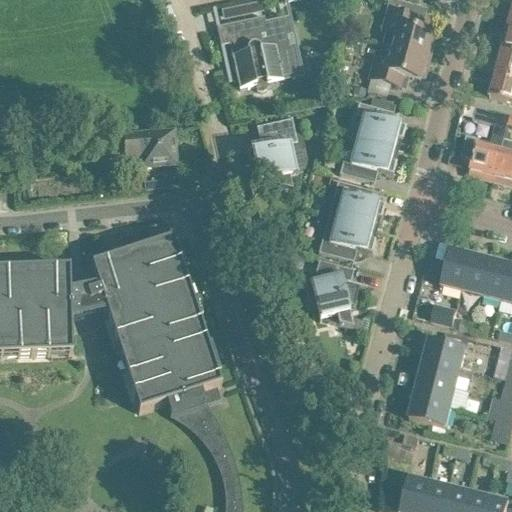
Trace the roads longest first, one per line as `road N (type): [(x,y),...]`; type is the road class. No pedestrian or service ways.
road 1 (residential): [(363,419),(312,369),(277,310),(176,0)]
road 2 (residential): [(363,419),(417,205)]
road 3 (residential): [(417,205),(471,0)]
